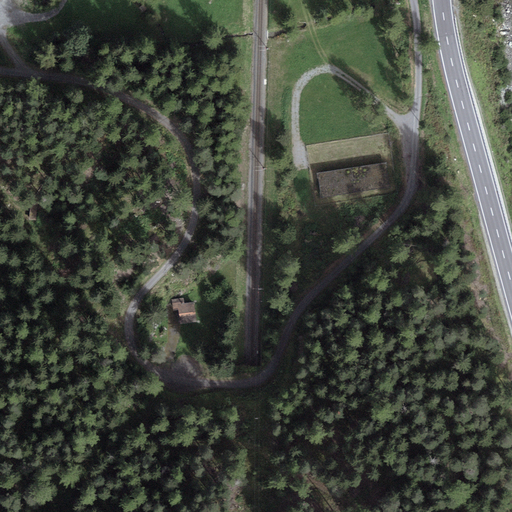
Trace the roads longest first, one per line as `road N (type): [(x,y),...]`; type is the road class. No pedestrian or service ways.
road 1 (track): [(415,0),(407,199),(296,309),(255,382),(175,377),(150,367),(135,349),(129,328),(137,296),(176,259),(197,205),(184,138),(169,120),(113,88),(66,74),(0,69)]
road 2 (primary): [(441,0),(511,287)]
